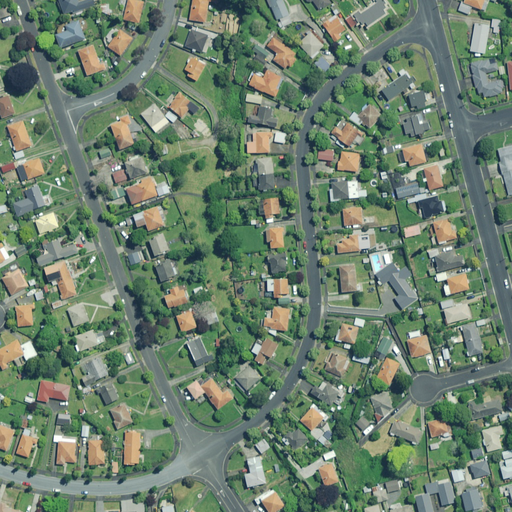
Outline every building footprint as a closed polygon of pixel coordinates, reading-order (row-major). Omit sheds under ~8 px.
[(58,0),(64,15),(82,9),(78,0),(79,0),(58,0)] [(144,3),(131,0),(128,0),(123,20),(139,24),(144,3)] [(192,0),(189,21),(205,23),(208,10),(216,11),(217,0),(192,0)] [(266,0),(270,8),(271,8),(280,29),(292,24),(282,0),(266,0)] [(331,4),(328,0),(305,0),(309,4),(312,1),(320,12),(331,4)] [(383,0),(372,0),(353,13),(361,25),(388,8),(383,0)] [(479,11),(484,13),(487,4),(484,3),(485,0),(464,0),(463,5),(460,12),(468,15),(469,14),(476,17),(479,11)] [(0,19),(11,16),(7,6),(0,9),(0,19)] [(357,25),(350,15),(344,19),(351,29),(357,25)] [(60,49),(85,40),(82,31),(88,29),(83,16),(70,21),(71,24),(66,26),(68,31),(56,36),(60,49)] [(345,31),(336,16),(323,25),(335,43),(341,39),(339,35),(345,31)] [(501,29),(502,21),(493,19),(491,28),(494,29),(493,34),(498,35),(499,29),(501,29)] [(489,26),(474,24),(471,52),(475,53),(474,56),(480,57),(480,54),(486,54),(489,26)] [(208,36),(191,30),(186,48),(202,53),(208,36)] [(120,57),(131,38),(118,31),(107,49),(120,57)] [(318,52),(326,45),(314,32),(312,35),(310,33),(298,44),(312,59),(319,53),(318,52)] [(295,54),(275,38),(267,47),(278,55),(273,61),(285,70),(288,66),(290,68),(297,60),(293,57),(295,54)] [(258,55),(265,60),(269,54),(257,45),(252,52),(258,55)] [(100,66),(93,46),(78,51),(87,77),(106,70),(104,64),(100,66)] [(265,60),(258,55),(253,61),(258,65),(256,67),(261,71),(267,62),(265,60)] [(332,69),(322,57),(314,63),(325,75),(332,69)] [(205,66),(191,58),(185,71),(189,73),(187,76),(197,82),(205,66)] [(490,65),(489,60),(470,64),(475,89),(477,88),(478,94),(483,93),(484,98),(503,95),(503,89),(501,80),(487,83),(486,74),(497,72),(496,64),(490,65)] [(388,77),(382,69),(373,75),(379,83),(388,77)] [(283,78),(267,72),(264,79),(253,75),(248,86),(276,98),(279,90),(276,90),(279,82),(281,83),(283,78)] [(410,87),(412,90),(416,88),(413,85),(416,83),(412,78),(409,80),(406,75),(382,91),(389,101),(410,87)] [(427,107),(423,92),(409,96),(412,108),(417,107),(417,110),(427,107)] [(204,112),(179,93),(168,107),(182,119),(189,110),(199,118),(204,112)] [(261,105),(262,97),(258,97),(258,93),(255,93),(254,96),(247,95),(246,102),(261,105)] [(15,115),(9,96),(0,99),(0,114),(2,119),(15,115)] [(165,118),(154,105),(141,116),(152,128),(165,118)] [(382,116),(370,105),(358,117),(354,113),(349,119),(358,127),(362,123),(370,130),(382,116)] [(272,110),(260,108),(259,117),(250,116),(249,123),(277,128),(279,119),(271,118),(272,110)] [(177,119),(169,112),(165,117),(168,119),(164,124),(172,131),(177,126),(173,123),(177,119)] [(400,123),(398,117),(392,119),(393,125),(400,123)] [(419,126),(417,117),(402,121),(406,135),(410,134),(411,137),(431,132),(428,123),(419,126)] [(134,145),(126,120),(111,126),(119,150),(134,145)] [(23,150),(32,147),(23,122),(7,127),(16,153),(14,154),(16,161),(25,158),(23,150)] [(203,122),(198,124),(200,134),(206,133),(203,122)] [(338,139),(336,143),(342,148),(345,144),(349,147),(352,143),(356,145),(363,135),(345,122),(339,130),(336,128),(331,134),(338,139)] [(272,136),(272,133),(254,133),(253,143),(247,143),(247,154),(269,154),(270,136),(272,136)] [(286,134),(276,133),(275,143),(285,144),(286,134)] [(423,151),(422,145),(402,150),(403,152),(398,154),(401,163),(408,161),(409,167),(429,162),(426,150),(423,151)] [(511,146),(497,151),(501,162),(499,163),(509,197),(511,195),(511,146)] [(335,149),(320,147),(318,158),(334,160),(335,149)] [(111,156),(109,149),(99,152),(101,159),(111,156)] [(360,154),(341,153),(341,162),(338,162),(338,171),(358,172),(360,154)] [(147,173),(141,157),(124,164),(130,180),(147,173)] [(45,175),(40,159),(22,165),(27,180),(45,175)] [(275,190),(273,159),(258,160),(258,166),(254,166),(255,173),(259,172),(260,191),(275,190)] [(16,168),(14,162),(1,167),(3,172),(16,168)] [(424,172),(421,173),(424,183),(427,182),(429,191),(443,187),(438,166),(424,169),(424,172)] [(122,171),(111,175),(115,183),(125,179),(122,171)] [(153,180),(126,189),(132,205),(159,196),(159,197),(170,193),(168,186),(156,190),(153,180)] [(361,191),(360,180),(331,184),(332,190),(330,190),(331,203),(341,201),(341,200),(367,197),(366,191),(361,191)] [(398,199),(425,192),(423,187),(418,188),(417,184),(396,190),(398,199)] [(43,199),(39,186),(25,190),(28,198),(13,203),(18,216),(53,204),(50,196),(43,199)] [(125,196),(123,190),(111,194),(113,200),(125,196)] [(417,202),(428,199),(426,195),(407,199),(408,204),(417,202)] [(428,199),(417,202),(419,211),(422,210),(425,219),(443,215),(439,196),(428,199)] [(280,215),(278,197),(262,199),(263,205),(259,205),(260,215),(263,214),(264,220),(271,219),(271,216),(280,215)] [(163,222),(165,221),(161,210),(159,211),(158,208),(133,216),(137,228),(146,225),(148,232),(164,227),(163,222)] [(363,225),(361,208),(343,210),(344,227),(363,225)] [(59,228),(54,213),(39,218),(40,219),(35,221),(40,235),(48,232),(49,233),(53,232),(53,230),(59,228)] [(375,217),(364,218),(365,228),(376,227),(375,217)] [(134,225),(132,218),(125,220),(128,227),(134,225)] [(433,223),(439,245),(447,243),(446,242),(457,239),(455,231),(452,232),(449,219),(433,223)] [(420,235),(418,226),(403,229),(405,239),(420,235)] [(284,248),(282,228),(270,229),(270,231),(266,231),(267,243),(270,243),(271,249),(284,248)] [(169,251),(163,235),(149,240),(155,256),(169,251)] [(361,251),(360,235),(350,236),(350,239),(342,240),(342,243),(337,244),(338,254),(361,251)] [(36,259),(40,267),(72,256),(73,261),(81,258),(75,244),(63,249),(59,241),(49,245),(47,240),(41,242),(45,250),(47,249),(49,254),(36,259)] [(27,252),(24,246),(15,251),(18,257),(27,252)] [(151,261),(147,249),(142,251),(146,262),(147,262),(147,261),(151,261)] [(429,259),(434,258),(437,273),(465,266),(462,256),(454,258),(452,252),(439,255),(438,250),(428,252),(429,259)] [(140,263),(137,253),(128,256),(131,266),(140,263)] [(286,274),(286,255),(268,255),(268,260),(270,260),(271,274),(286,274)] [(173,269),(169,259),(160,262),(161,264),(155,266),(161,282),(177,276),(175,268),(173,269)] [(77,295),(65,261),(44,269),(49,283),(56,281),(63,300),(77,295)] [(357,286),(355,266),(339,268),(342,293),(361,292),(360,286),(357,286)] [(28,287),(19,270),(2,279),(11,296),(28,287)] [(412,290),(399,271),(387,279),(400,298),(401,297),(405,303),(413,298),(409,292),(412,290)] [(471,290),(466,274),(447,279),(446,273),(436,276),(440,289),(444,288),(446,297),(471,290)] [(289,302),(288,280),(268,280),(268,293),(267,293),(267,299),(278,299),(278,302),(289,302)] [(169,309),(187,303),(183,290),(179,291),(178,289),(171,291),(173,294),(165,297),(169,309)] [(62,307),(60,300),(51,303),(53,310),(62,307)] [(471,318),(467,304),(453,308),(451,300),(441,302),(446,320),(444,321),(446,326),(451,325),(450,324),(471,318)] [(89,322),(83,304),(68,310),(74,327),(89,322)] [(33,326),(32,306),(16,307),(18,328),(33,326)] [(265,319),(264,327),(270,328),(270,330),(287,332),(290,310),(274,308),(273,320),(265,319)] [(197,328),(191,312),(176,317),(182,333),(197,328)] [(210,326),(218,322),(215,312),(206,315),(210,326)] [(364,321),(356,319),(354,326),(363,328),(364,321)] [(485,325),(484,320),(459,326),(461,332),(463,332),(468,353),(467,353),(468,357),(483,354),(476,327),(485,325)] [(359,328),(341,324),(338,335),(337,335),(335,341),(342,343),(342,342),(345,343),(343,348),(350,350),(351,344),(354,345),(359,328)] [(98,348),(92,332),(75,337),(78,346),(75,347),(77,353),(88,349),(89,351),(98,348)] [(393,342),(381,336),(376,346),(379,347),(377,352),(386,356),(393,342)] [(431,354),(426,336),(407,341),(411,359),(431,354)] [(278,345),(266,339),(262,345),(256,342),(251,352),(257,356),(255,361),(264,366),(268,358),(271,359),(278,345)] [(21,347),(18,340),(0,349),(0,365),(3,371),(8,368),(6,365),(14,361),(18,368),(22,365),(18,359),(23,356),(26,362),(38,356),(31,342),(21,347)] [(201,340),(188,346),(197,367),(214,360),(212,354),(207,356),(201,340)] [(97,352),(80,360),(83,366),(81,367),(86,377),(82,379),(86,387),(108,375),(97,352)] [(347,359),(332,352),(329,359),(326,358),(324,363),(327,364),(324,370),(342,378),(346,370),(343,369),(347,359)] [(370,358),(354,353),(352,361),(368,365),(370,358)] [(434,365),(432,356),(426,357),(427,366),(434,365)] [(399,365),(387,359),(376,381),(383,385),(389,387),(399,365)] [(244,394),(260,380),(249,367),(236,379),(238,382),(235,384),(244,394)] [(16,375),(18,380),(27,376),(25,372),(16,375)] [(223,393),(211,377),(204,382),(201,378),(187,388),(195,400),(205,393),(217,411),(235,398),(229,389),(223,393)] [(229,379),(226,381),(232,387),(235,385),(229,379)] [(70,387),(41,381),(37,401),(48,403),(49,398),(68,402),(70,387)] [(344,395),(324,382),(319,389),(315,387),(311,394),(331,407),(337,396),(342,399),(344,395)] [(119,399),(112,384),(99,390),(106,405),(119,399)] [(378,424),(389,414),(388,411),(393,409),(386,392),(370,397),(376,413),(374,414),(378,424)] [(503,413),(499,399),(469,408),(472,421),(503,413)] [(133,423),(125,404),(110,410),(115,421),(114,422),(117,430),(133,423)] [(300,421),(312,432),(323,420),(325,422),(329,418),(315,405),(300,421)] [(508,412),(498,415),(500,423),(511,420),(508,412)] [(70,417),(58,415),(57,425),(69,426),(70,417)] [(370,424),(363,417),(356,424),(362,431),(370,424)] [(452,436),(446,417),(427,423),(432,439),(443,435),(444,438),(452,436)] [(422,432),(395,421),(390,434),(417,445),(422,432)] [(0,449),(7,452),(15,432),(12,430),(13,428),(0,422),(0,442),(0,443),(0,449)] [(503,435),(501,427),(482,432),(487,453),(501,449),(498,436),(503,435)] [(37,445),(39,440),(29,437),(31,431),(25,429),(16,454),(28,458),(33,444),(37,445)] [(307,440),(298,430),(293,434),(290,432),(281,440),(286,446),(289,444),(295,451),(307,440)] [(141,433),(126,432),(124,465),(130,466),(130,464),(139,464),(141,433)] [(76,464),(77,443),(74,443),(75,438),(62,437),(62,443),(58,442),(57,465),(65,466),(65,463),(76,464)] [(103,469),(104,442),(102,442),(102,437),(98,437),(97,442),(89,441),(88,468),(103,469)] [(268,449),(262,441),(255,446),(261,454),(268,449)] [(322,450),(325,460),(335,458),(332,447),(322,450)] [(484,458),(481,448),(471,451),(473,461),(484,458)] [(511,450),(502,453),(504,462),(499,464),(503,480),(511,477),(511,450)] [(252,487),(253,490),(258,489),(258,486),(266,484),(259,457),(247,460),(250,474),(245,476),(248,488),(252,487)] [(489,475),(486,461),(469,466),(472,480),(489,475)] [(339,482),(332,464),(318,469),(325,487),(339,482)] [(464,480),(461,469),(451,472),(454,483),(464,480)] [(427,495),(416,498),(419,511),(433,511),(430,495),(439,493),(442,506),(455,503),(450,479),(425,485),(427,495)] [(385,484),(388,494),(400,490),(398,481),(385,484)] [(362,486),(364,493),(371,491),(369,484),(362,486)] [(376,504),(388,501),(384,484),(371,488),(376,504)] [(277,511),(285,507),(280,499),(284,497),(276,485),(271,488),(272,490),(255,501),(258,506),(262,503),(267,511),(277,511)] [(473,491),(472,487),(466,489),(466,493),(462,494),(465,511),(466,511),(482,509),(478,490),(473,491)] [(0,507),(0,511),(18,511),(5,508),(6,503),(2,502),(0,507)]
